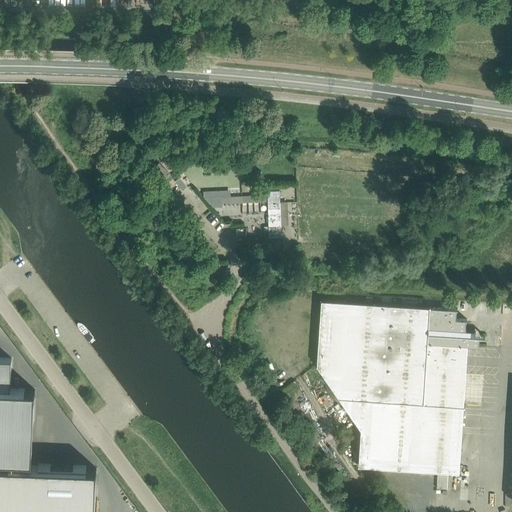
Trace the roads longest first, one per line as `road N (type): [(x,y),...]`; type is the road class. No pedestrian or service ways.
road 1 (tertiary): [(0,68),(228,79),(511,115)]
road 2 (tertiary): [(511,107),(239,72),(0,60)]
road 3 (track): [(198,326),(18,84)]
road 4 (unclassified): [(156,511),(0,300)]
road 5 (residential): [(333,511),(198,326)]
road 6 (unknown): [(511,324),(497,486)]
